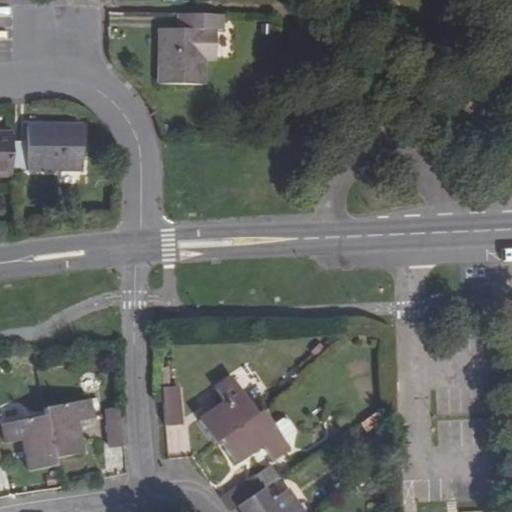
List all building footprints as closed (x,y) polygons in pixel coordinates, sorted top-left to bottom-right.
[(163,29),(162,85),(204,85),(205,58),(219,58),(219,30),(228,30),(228,15),(216,15),(197,15),(197,29),(181,29),(163,29)] [(182,15),(181,29),(197,29),(197,15),(189,15),(182,15)] [(12,138),(12,168),(82,169),(83,126),(28,125),(28,139),(12,138)] [(12,168),(12,138),(12,133),(0,133),(0,175),(12,176),(12,168)] [(220,440),(235,463),(262,446),(271,460),(288,449),(264,412),(256,416),(232,378),(215,389),(224,404),(199,420),(213,444),(220,440)] [(160,382),(164,420),(179,419),(176,380),(160,382)] [(19,437),(24,468),(51,462),(50,455),(77,450),(72,419),(88,416),(85,397),(41,405),(42,411),(0,419),(0,430),(2,440),(19,437)] [(105,405),(108,444),(123,443),(120,404),(105,405)] [(300,511),(286,489),(268,501),(260,489),(253,476),(220,497),(229,509),(236,504),(241,511),(300,511)]
